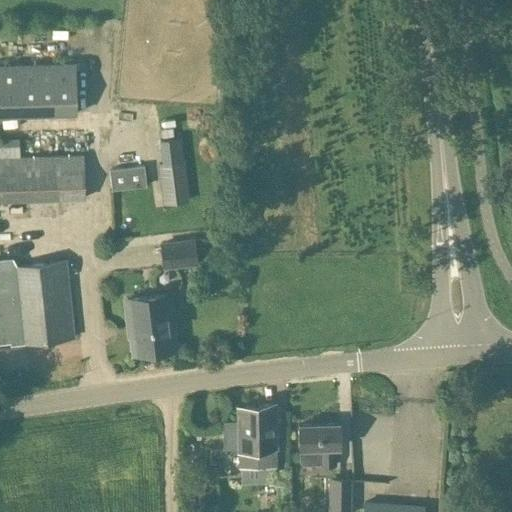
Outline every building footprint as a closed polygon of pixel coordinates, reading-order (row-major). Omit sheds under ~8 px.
[(0,116),(76,114),(75,62),(0,64),(0,116)] [(20,157),(19,139),(0,139),(0,203),(85,200),(83,155),(20,157)] [(158,163),(163,204),(189,201),(184,160),(158,163)] [(114,190),(148,184),(144,163),(110,169),(114,190)] [(195,238),(160,242),(163,269),(198,264),(197,259),(215,257),(213,238),(195,240),(195,238)] [(17,265),(13,258),(0,258),(0,344),(9,344),(10,346),(75,339),(66,260),(17,265)] [(125,299),(133,356),(175,351),(168,294),(125,299)] [(236,407),(237,420),(223,420),(223,449),(237,448),(238,467),(277,466),(277,450),(274,405),(236,407)] [(336,465),(336,448),(339,448),(339,424),(298,425),(299,449),(300,461),(303,465),(322,464),(322,465),(336,465)] [(350,511),(352,477),(329,477),(327,511),(350,511)] [(363,511),(422,511),(423,505),(364,501),(363,511)]
